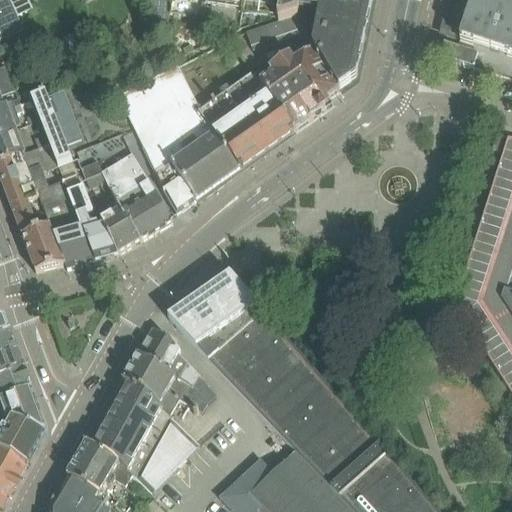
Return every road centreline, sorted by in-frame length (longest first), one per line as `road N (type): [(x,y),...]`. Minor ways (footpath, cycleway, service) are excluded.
road 1 (tertiary): [(80,412),(146,303),(190,249),(351,128),(386,86)]
road 2 (tertiary): [(19,299),(45,384),(80,412)]
